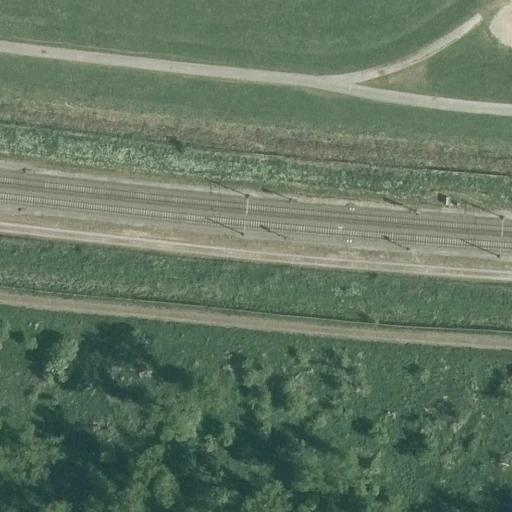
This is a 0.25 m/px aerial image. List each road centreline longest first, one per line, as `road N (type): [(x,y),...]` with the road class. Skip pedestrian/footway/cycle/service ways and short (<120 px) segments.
road 1 (track): [(0,227),(511,274)]
road 2 (track): [(296,78),(455,109),(511,111)]
